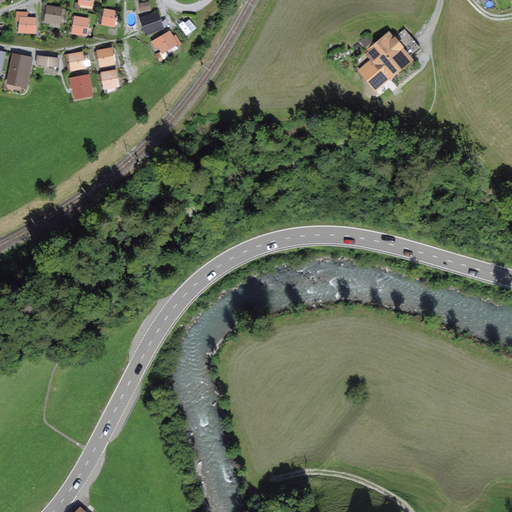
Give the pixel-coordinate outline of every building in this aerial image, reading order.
[(93,9),(93,0),(78,0),(78,2),(76,2),(75,8),(79,9),(80,7),(93,9)] [(140,12),(152,10),(150,1),(139,3),(140,12)] [(60,24),(61,12),(63,12),(63,7),(57,6),(57,7),(47,5),(45,22),(60,24)] [(116,27),(118,11),(104,8),(101,25),(116,27)] [(37,34),(37,17),(28,17),(28,11),(16,11),(16,22),(19,22),(18,33),(37,34)] [(146,36),(165,29),(159,12),(140,18),(146,36)] [(87,36),(90,18),(74,16),(72,34),(87,36)] [(182,26),(188,36),(197,30),(191,20),(182,26)] [(363,71),(376,86),(420,49),(405,30),(394,39),(389,33),(365,52),(373,62),(363,71)] [(174,36),(170,31),(152,42),(156,49),(158,48),(162,54),(177,45),(178,46),(182,44),(176,35),(174,36)] [(116,65),(113,47),(97,50),(100,68),(116,65)] [(87,69),(83,51),(68,54),(71,72),(87,69)] [(24,86),(30,56),(12,53),(6,82),(24,86)] [(59,68),(60,58),(38,55),(37,65),(59,68)] [(120,86),(117,69),(101,72),(104,89),(120,86)] [(94,96),(90,74),(69,78),(72,89),(74,89),(76,99),(94,96)]
